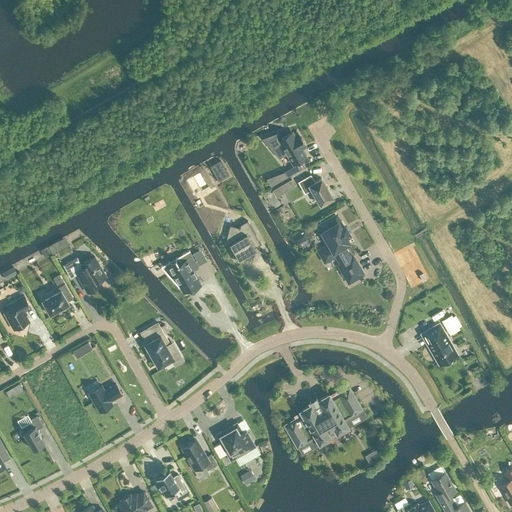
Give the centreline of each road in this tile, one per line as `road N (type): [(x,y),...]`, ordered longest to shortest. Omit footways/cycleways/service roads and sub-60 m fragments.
road 1 (residential): [(167,420),(247,353),(282,339),(349,336),(380,351)]
road 2 (residential): [(380,351),(399,286),(318,134)]
road 3 (residential): [(0,384),(108,328),(167,420)]
road 4 (residential): [(5,511),(131,448),(167,420)]
road 5 (residential): [(494,511),(434,404)]
